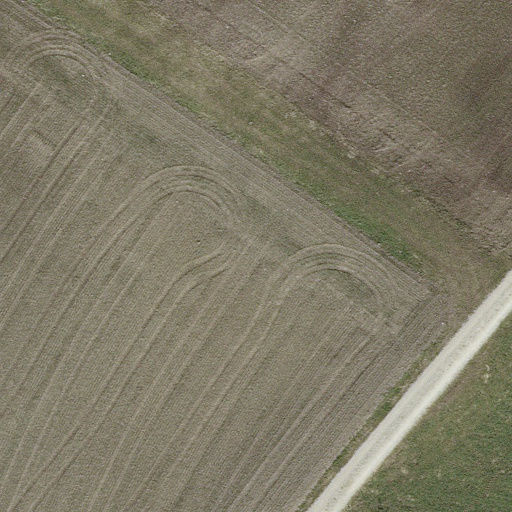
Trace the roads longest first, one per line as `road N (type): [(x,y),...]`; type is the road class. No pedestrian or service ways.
road 1 (track): [(8,0),(490,320)]
road 2 (track): [(511,296),(335,511)]
